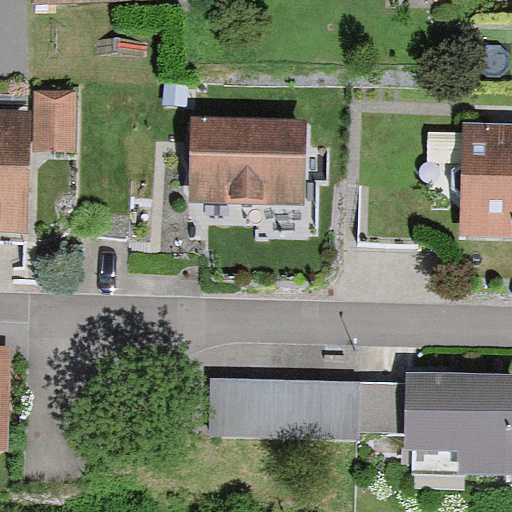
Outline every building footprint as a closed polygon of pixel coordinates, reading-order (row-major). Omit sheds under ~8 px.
[(77,92),(35,92),(34,152),(77,152),(77,92)] [(31,110),(0,109),(0,231),(29,232),(31,110)] [(306,119),(191,117),(190,203),(305,205),(306,119)] [(511,124),(463,123),(461,235),(511,236),(511,124)] [(0,450),(10,451),(13,345),(0,344),(0,450)] [(511,374),(407,373),(407,382),(406,433),(406,451),(414,451),(413,474),(511,475),(511,374)] [(359,381),(211,379),(210,437),(358,439),(358,432),(359,381)] [(407,382),(359,381),(358,432),(406,433),(407,382)]
